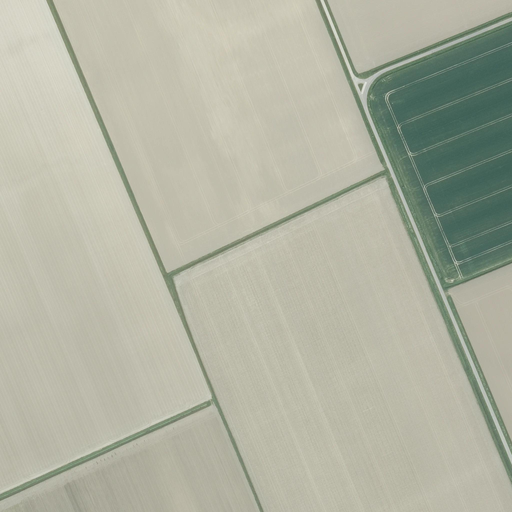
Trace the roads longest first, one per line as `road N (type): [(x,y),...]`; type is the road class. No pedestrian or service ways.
road 1 (unclassified): [(511,461),(362,103)]
road 2 (unclassified): [(369,80),(511,18)]
